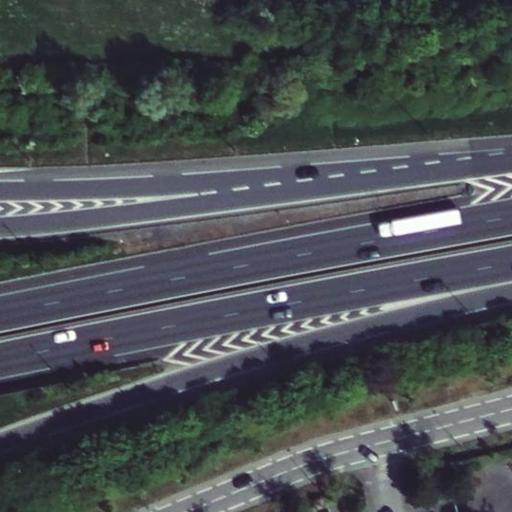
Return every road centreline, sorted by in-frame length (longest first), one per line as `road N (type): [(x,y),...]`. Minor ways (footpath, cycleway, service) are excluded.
road 1 (trunk): [(0,440),(282,348),(511,287)]
road 2 (trunk): [(511,216),(0,313)]
road 3 (trunk): [(0,359),(511,262)]
road 4 (trunk): [(511,160),(0,220)]
road 5 (trunk): [(511,155),(176,185),(0,188)]
road 6 (tertiary): [(183,511),(314,460),(511,408)]
